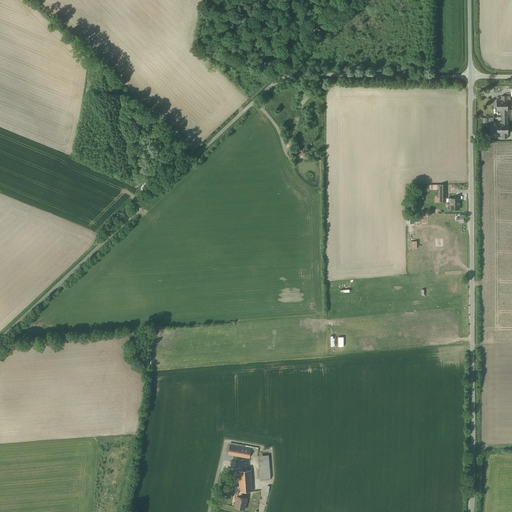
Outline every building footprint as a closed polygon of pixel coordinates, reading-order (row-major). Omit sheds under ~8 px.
[(502,117),(507,117),(511,117),(511,110),(508,110),(508,100),(510,100),(510,96),(507,96),(502,96),(502,100),(497,100),(497,111),(502,111),(502,117)] [(507,117),(502,117),(502,124),(497,124),(497,134),(502,134),(502,138),(507,138),(507,134),(508,134),(508,123),(507,124),(507,117)] [(459,209),(459,198),(446,198),(446,202),(450,201),(450,209),(459,209)] [(259,449),(230,444),(228,454),(250,458),(250,455),(257,457),(259,449)] [(269,460),(259,461),(260,479),(271,478),(269,460)] [(247,498),(246,498),(242,497),(243,495),(243,491),(253,491),(251,470),(232,472),(233,476),(239,475),(240,491),(239,491),(238,496),(237,496),(235,507),(245,510),(247,498)]
